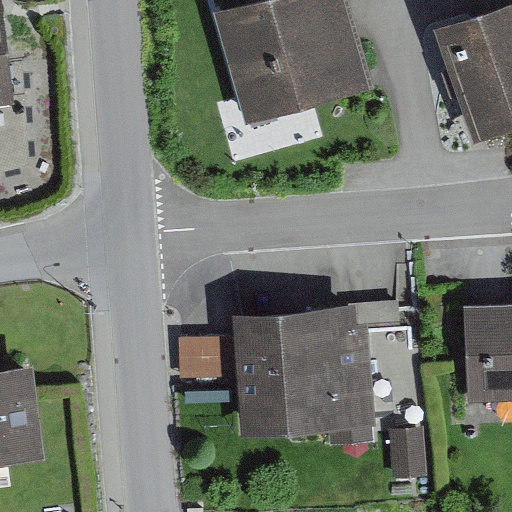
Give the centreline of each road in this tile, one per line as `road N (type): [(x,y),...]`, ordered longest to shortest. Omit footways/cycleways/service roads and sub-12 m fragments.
road 1 (residential): [(511,204),(131,236)]
road 2 (residential): [(131,236),(151,511)]
road 3 (residential): [(112,0),(131,236)]
road 4 (residential): [(131,236),(0,260)]
